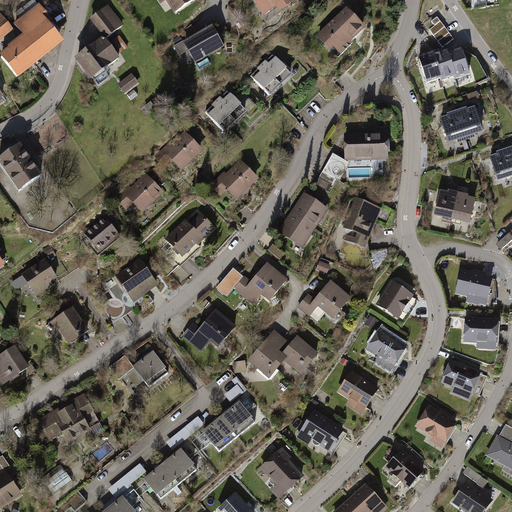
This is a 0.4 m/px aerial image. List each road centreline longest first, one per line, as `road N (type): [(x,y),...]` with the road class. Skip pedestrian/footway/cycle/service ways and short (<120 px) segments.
road 1 (residential): [(395,66),(333,108),(281,194),(218,269),(0,423)]
road 2 (residential): [(418,259),(440,310),(429,360),(393,417),(303,511)]
road 3 (residential): [(395,66),(414,115),(406,219),(418,259)]
road 4 (residential): [(421,511),(511,368)]
road 5 (residential): [(80,0),(57,91),(0,133)]
